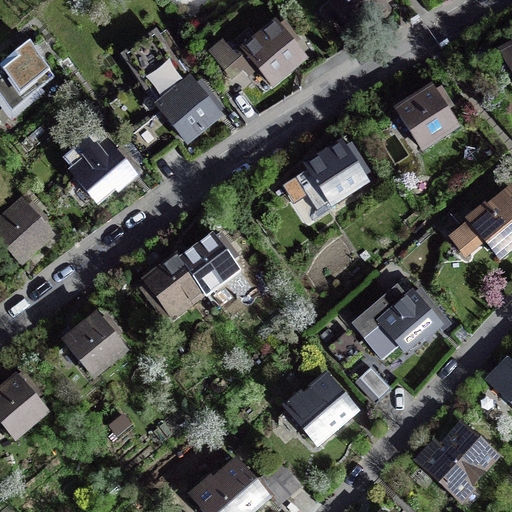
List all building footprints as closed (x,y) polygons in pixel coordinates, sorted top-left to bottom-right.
[(328,0),(353,33),(386,9),(379,0),(328,0)] [(279,29),(277,26),(236,60),(242,68),(247,74),(256,67),(272,85),(304,59),(288,39),(293,35),(284,25),(279,29)] [(154,38),(127,58),(161,107),(187,86),(154,38)] [(30,45),(0,69),(0,97),(12,113),(54,78),(30,45)] [(236,60),(223,45),(211,55),(230,78),(242,68),(236,60)] [(511,46),(501,53),(511,71),(511,46)] [(195,88),(190,83),(187,86),(161,107),(159,109),(186,142),(218,116),(214,112),(220,107),(209,94),(201,84),(195,88)] [(435,93),(433,90),(398,113),(422,148),(456,125),(443,104),(449,100),(441,89),(435,93)] [(95,135),(64,160),(76,174),(74,175),(96,201),(115,186),(117,188),(132,176),(123,165),(129,160),(120,150),(115,155),(108,147),(106,148),(95,135)] [(306,169),(307,170),(295,178),(317,213),(330,204),(331,206),(367,183),(360,172),(366,168),(351,145),(345,149),(343,145),(306,169)] [(466,257),(484,242),(498,258),(511,246),(511,190),(488,210),(486,207),(468,221),(471,224),(451,240),(466,257)] [(27,209),(23,204),(0,224),(0,241),(20,264),(51,236),(36,219),(41,214),(32,204),(27,209)] [(213,237),(180,262),(204,292),(207,296),(239,271),(224,251),(229,247),(221,236),(216,240),(213,237)] [(172,316),(204,292),(180,262),(177,258),(146,282),(148,286),(143,290),(150,300),(156,297),(172,316)] [(364,340),(381,325),(403,351),(422,336),(424,338),(437,327),(442,332),(449,326),(421,293),(415,297),(414,297),(409,301),(398,287),(352,326),(364,340)] [(125,350),(98,317),(66,343),(93,376),(125,350)] [(345,333),(328,348),(345,369),(363,354),(345,333)] [(511,370),(510,373),(504,367),(489,383),(511,404),(511,370)] [(372,369),(360,380),(379,400),(391,390),(372,369)] [(355,410),(328,377),(303,397),(301,395),(285,408),(315,444),(355,410)] [(46,412),(17,379),(0,394),(0,423),(14,439),(46,412)] [(123,418),(111,427),(116,434),(128,424),(123,418)] [(496,457),(462,427),(437,454),(431,449),(417,464),(458,500),(496,457)] [(211,479),(190,497),(203,511),(253,511),(269,499),(237,462),(214,482),(211,479)] [(280,463),(269,472),(289,495),(300,486),(280,463)] [(269,472),(258,482),(278,505),(289,495),(269,472)]
